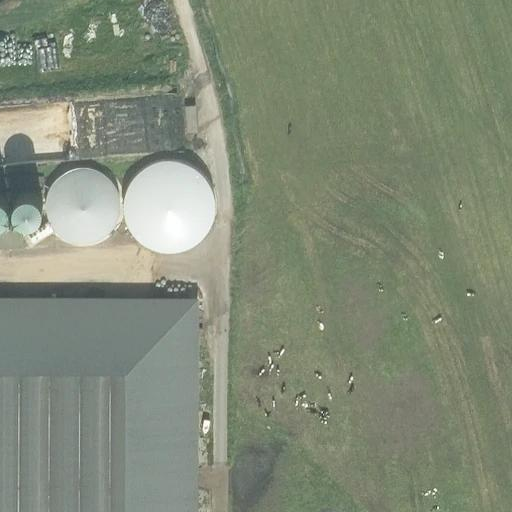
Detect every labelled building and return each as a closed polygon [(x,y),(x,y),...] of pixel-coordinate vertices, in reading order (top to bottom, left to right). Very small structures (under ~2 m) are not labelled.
[(148,247),(162,251),(174,251),(186,247),(196,241),(205,232),(211,221),(214,210),(214,197),(210,184),(202,172),(191,164),(178,158),(165,157),(151,159),(139,166),(129,176),(122,188),(120,202),(121,216),(127,229),(136,240),(148,247)] [(63,237),(75,241),(88,241),(99,237),(109,230),(116,220),(120,208),(119,196),(115,184),(108,175),(99,168),(88,165),(76,164),(65,168),(55,174),(48,183),(43,195),(43,208),(46,220),(53,230),(63,237)] [(18,217),(26,220),(32,219),(37,215),(40,210),(41,204),(38,196),(31,192),(23,192),(16,196),(13,203),(13,211),(18,217)] [(0,220),(3,219),(7,214),(9,207),(7,199),(1,194),(0,193),(0,220)] [(0,245),(24,244),(23,222),(0,223),(0,245)] [(0,302),(0,511),(193,511),(194,304),(0,302)]
